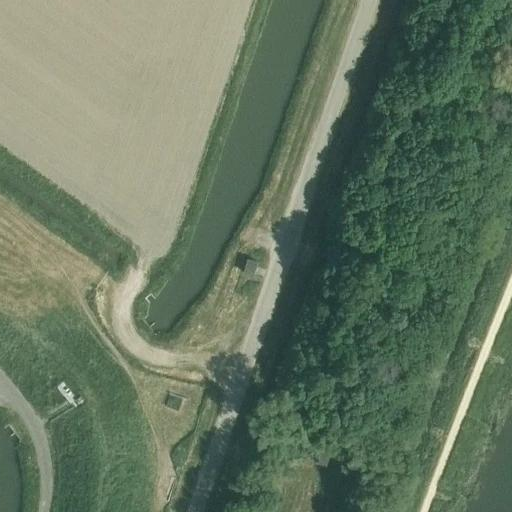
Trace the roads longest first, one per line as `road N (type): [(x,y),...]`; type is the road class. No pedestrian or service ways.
road 1 (unclassified): [(194,511),(369,0)]
road 2 (unclassified): [(43,511),(43,454),(0,381)]
